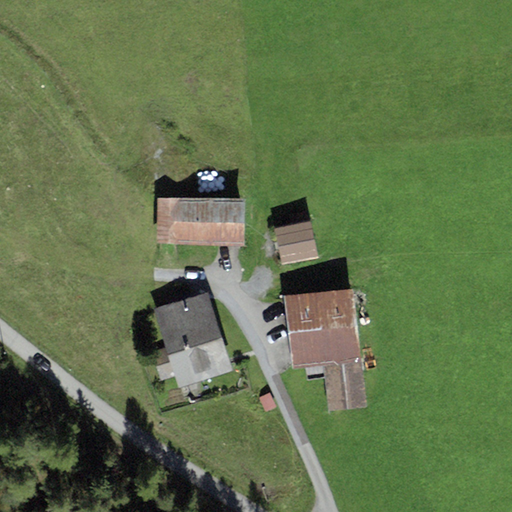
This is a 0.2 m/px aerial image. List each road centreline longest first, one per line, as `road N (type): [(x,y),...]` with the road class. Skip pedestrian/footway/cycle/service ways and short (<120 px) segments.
road 1 (residential): [(251,511),(0,330)]
road 2 (residential): [(320,511),(237,295)]
road 3 (unknown): [(151,271),(0,224)]
